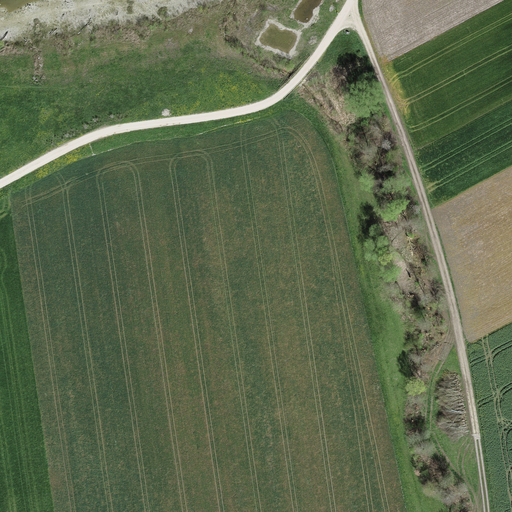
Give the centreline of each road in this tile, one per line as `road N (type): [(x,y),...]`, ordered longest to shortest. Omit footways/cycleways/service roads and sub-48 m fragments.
road 1 (track): [(352,0),(409,134),(453,273),(484,511)]
road 2 (track): [(0,182),(98,127),(247,111),(292,93),(352,0)]
